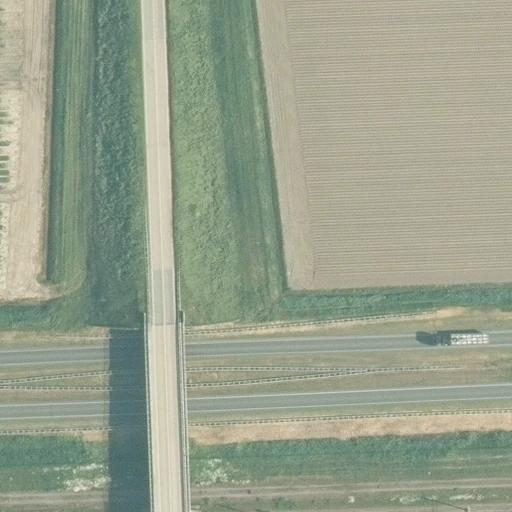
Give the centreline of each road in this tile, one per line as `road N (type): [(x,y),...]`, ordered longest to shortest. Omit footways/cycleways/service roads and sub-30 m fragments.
road 1 (trunk): [(0,413),(511,392)]
road 2 (unclassified): [(168,511),(147,0)]
road 3 (trunk): [(511,339),(0,360)]
road 4 (track): [(0,501),(511,482)]
